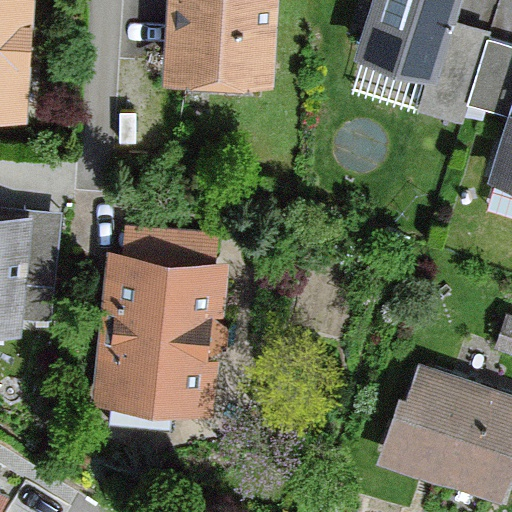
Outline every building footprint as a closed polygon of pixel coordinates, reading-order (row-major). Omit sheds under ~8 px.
[(0,0),(0,115),(32,117),(39,0),(0,0)] [(273,87),(278,0),(167,0),(162,79),(273,87)] [(456,0),(371,0),(356,47),(433,72),(456,0)] [(511,182),(511,113),(492,177),(511,182)] [(26,214),(0,211),(0,329),(24,332),(25,317),(54,320),(65,211),(26,207),(26,214)] [(214,259),(216,233),(124,225),(122,247),(109,246),(95,404),(214,414),(227,260),(214,259)] [(511,319),(509,318),(498,346),(511,350),(511,319)] [(501,500),(511,471),(511,392),(424,361),(411,395),(403,392),(380,456),(501,500)] [(0,511),(14,481),(0,473),(0,511)]
